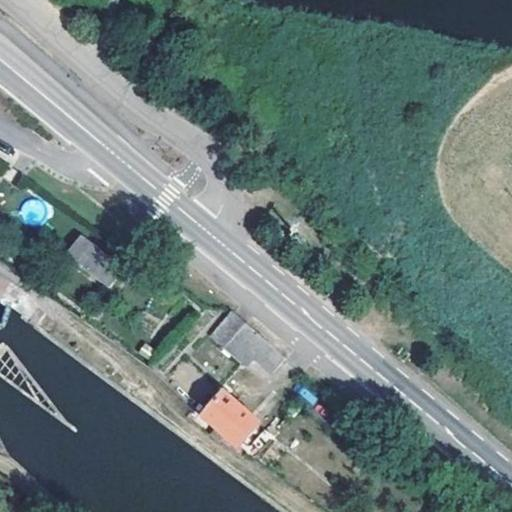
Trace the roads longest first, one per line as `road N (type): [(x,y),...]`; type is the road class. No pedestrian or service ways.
road 1 (tertiary): [(205,230),(511,486)]
road 2 (residential): [(23,0),(216,163),(223,193),(205,230)]
road 3 (track): [(85,333),(183,421),(307,511)]
road 4 (tertiary): [(0,58),(205,230)]
